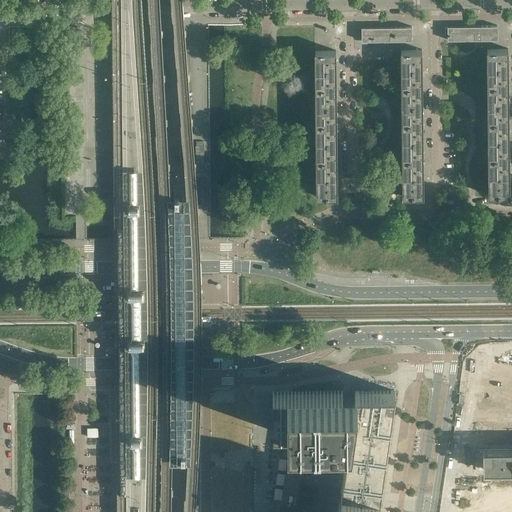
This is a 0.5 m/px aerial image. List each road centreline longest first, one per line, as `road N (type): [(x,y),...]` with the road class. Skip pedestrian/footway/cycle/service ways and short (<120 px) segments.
road 1 (secondary): [(511,292),(347,294),(226,267),(54,269),(0,284)]
road 2 (secondary): [(0,347),(69,364),(227,365),(349,336),(421,334)]
road 3 (tertiary): [(13,9),(347,5)]
road 4 (tertiary): [(421,334),(434,347),(438,373),(418,511)]
road 5 (tertiary): [(433,511),(465,331)]
road 6 (residential): [(438,181),(435,4)]
road 7 (residential): [(350,166),(347,5)]
